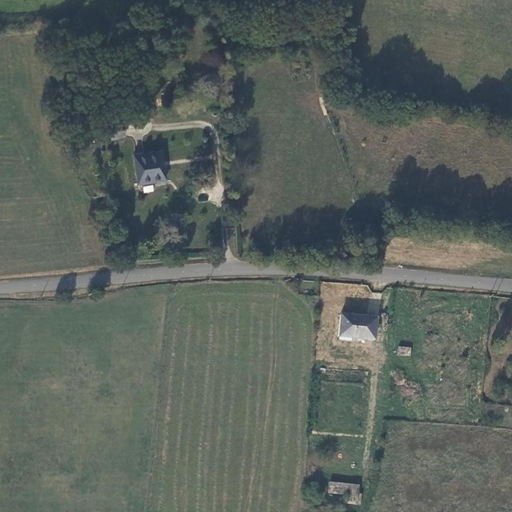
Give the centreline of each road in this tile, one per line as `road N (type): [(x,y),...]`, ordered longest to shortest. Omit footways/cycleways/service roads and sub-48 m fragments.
road 1 (tertiary): [(511,287),(258,269),(0,285)]
road 2 (unknown): [(232,270),(213,131),(194,125),(111,138)]
